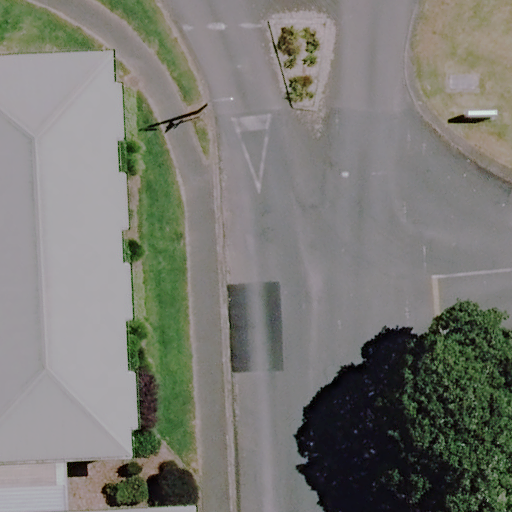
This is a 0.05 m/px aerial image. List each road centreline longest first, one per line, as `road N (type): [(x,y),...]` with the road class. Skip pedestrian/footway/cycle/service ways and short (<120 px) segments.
road 1 (unclassified): [(290,0),(281,269)]
road 2 (unclassified): [(281,269),(289,511)]
road 3 (unclassified): [(281,269),(511,246)]
